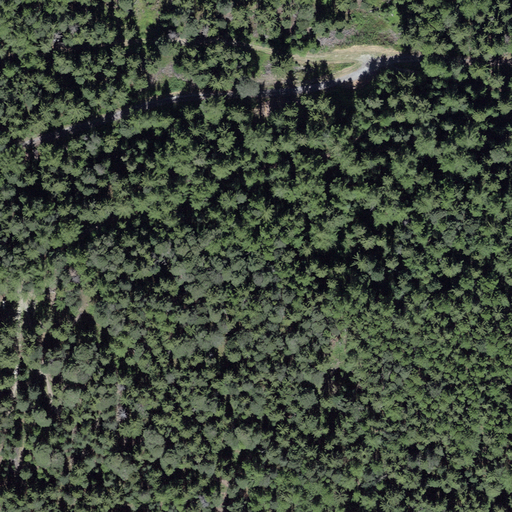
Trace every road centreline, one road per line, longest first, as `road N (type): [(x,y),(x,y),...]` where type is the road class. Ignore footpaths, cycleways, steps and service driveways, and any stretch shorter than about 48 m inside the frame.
road 1 (track): [(0,156),(157,108),(320,88),(385,65)]
road 2 (track): [(385,65),(247,44),(96,40),(0,61)]
road 3 (track): [(385,65),(511,56)]
